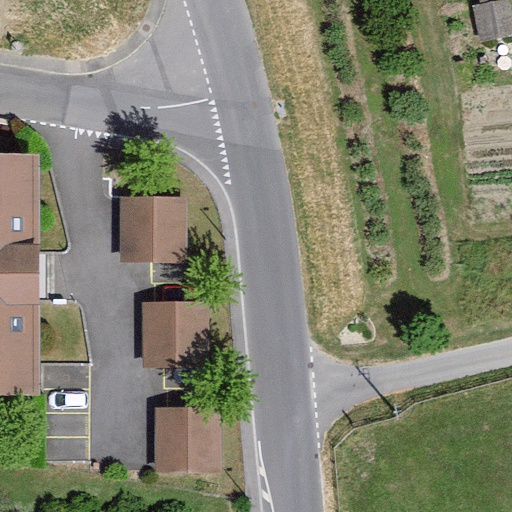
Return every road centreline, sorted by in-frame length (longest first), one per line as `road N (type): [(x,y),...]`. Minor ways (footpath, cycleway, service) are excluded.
road 1 (tertiary): [(241,100),(269,248),(293,511)]
road 2 (unknown): [(71,99),(104,275),(121,453)]
road 3 (residential): [(0,87),(134,110),(241,100)]
road 4 (track): [(511,329),(280,389)]
